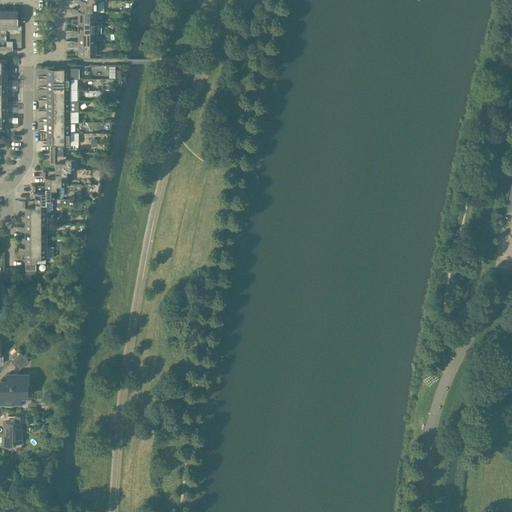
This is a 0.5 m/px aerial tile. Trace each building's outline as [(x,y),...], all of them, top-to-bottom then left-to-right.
[(81,2),(81,10),(81,11),(95,11),(104,11),(104,0),(100,0),(87,0),(74,0),(75,2),(81,2)] [(95,21),(95,11),(81,11),(81,10),(78,10),(78,8),(72,8),(72,13),(78,13),(78,19),(78,22),(95,21)] [(6,11),(6,28),(18,28),(18,11),(6,11)] [(95,21),(78,22),(78,19),(72,19),(72,24),(78,24),(78,30),(79,30),(79,32),(95,32),(101,32),(101,21),(95,21)] [(95,43),(95,32),(79,32),(79,30),(78,30),(66,30),(66,37),(78,37),(78,40),(79,40),(78,43),(95,43)] [(95,54),(95,43),(78,43),(79,40),(78,40),(66,40),(66,47),(78,47),(78,54),(95,54)] [(0,70),(6,71),(6,73),(7,73),(13,73),(13,69),(7,69),(7,59),(0,59),(0,70)] [(47,79),(70,79),(78,79),(78,67),(47,68),(47,79)] [(7,79),(7,73),(6,73),(6,71),(0,70),(0,81),(7,82),(6,84),(7,84),(13,84),(13,79),(7,79)] [(47,79),(47,89),(70,89),(70,79),(47,79)] [(0,92),(6,92),(6,95),(7,95),(13,95),(13,90),(7,90),(7,84),(6,84),(7,82),(0,81),(0,92)] [(47,89),(47,100),(70,100),(70,89),(47,89)] [(7,101),(7,95),(6,95),(6,92),(0,92),(0,103),(6,103),(6,106),(7,106),(13,106),(13,101),(7,101)] [(47,100),(47,111),(70,111),(70,100),(47,100)] [(7,112),(7,106),(6,106),(6,103),(0,103),(0,113),(6,114),(6,117),(7,117),(13,117),(13,112),(7,112)] [(47,111),(47,122),(70,122),(70,111),(47,111)] [(0,125),(7,125),(7,127),(13,127),(13,122),(7,122),(7,117),(6,117),(6,114),(0,113),(0,125)] [(47,122),(47,133),(70,133),(70,122),(47,122)] [(47,144),(53,144),(53,152),(62,152),(62,144),(70,144),(70,133),(47,133),(47,144)] [(65,156),(65,152),(62,152),(53,152),(53,162),(55,162),(55,171),(56,171),(56,173),(66,173),(66,170),(77,170),(76,156),(65,156)] [(56,171),(55,171),(43,171),(43,177),(45,177),(45,185),(46,185),(46,188),(56,188),(56,184),(64,184),(67,184),(66,173),(56,173),(56,171)] [(35,196),(35,200),(36,200),(36,203),(46,203),(46,199),(52,199),(56,199),(56,197),(61,197),(64,194),(64,184),(56,184),(56,188),(46,188),(46,185),(45,185),(32,185),(33,192),(31,194),(33,196),(35,196)] [(36,200),(35,200),(23,200),(23,207),(25,207),(25,215),(26,215),(25,218),(36,218),(36,214),(46,214),(46,211),(50,211),(52,209),(52,199),(46,199),(46,203),(36,203),(36,200)] [(26,215),(25,215),(19,215),(19,220),(25,220),(25,226),(26,226),(25,229),(36,229),(36,225),(46,225),(46,214),(36,214),(36,218),(25,218),(26,215)] [(26,226),(25,226),(19,226),(19,231),(25,231),(25,237),(26,237),(26,239),(36,239),(36,235),(46,235),(46,225),(36,225),(36,229),(25,229),(26,226)] [(26,237),(25,237),(19,237),(19,241),(25,241),(25,247),(26,247),(26,250),(36,250),(36,246),(46,246),(46,235),(36,235),(36,239),(26,239),(26,237)] [(53,247),(46,247),(46,246),(36,246),(36,250),(26,250),(26,247),(25,247),(19,247),(19,252),(25,252),(25,261),(36,261),(36,257),(53,257),(53,247)] [(16,333),(32,328),(29,320),(14,324),(16,333)] [(23,355),(14,364),(20,370),(29,361),(23,355)] [(27,396),(27,385),(29,385),(29,374),(7,374),(7,380),(1,380),(1,384),(0,384),(0,403),(4,404),(4,406),(11,406),(11,404),(20,404),(20,396),(27,396)] [(26,431),(26,422),(26,416),(16,416),(16,422),(6,422),(6,434),(4,434),(4,447),(9,447),(13,442),(22,442),(22,431),(26,431)] [(25,481),(30,487),(45,475),(40,469),(39,469),(25,481)]
